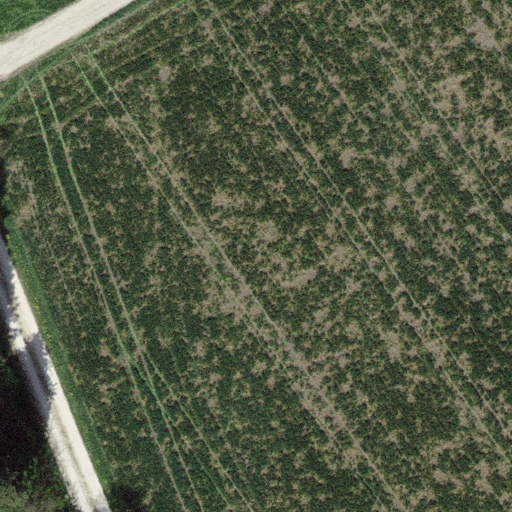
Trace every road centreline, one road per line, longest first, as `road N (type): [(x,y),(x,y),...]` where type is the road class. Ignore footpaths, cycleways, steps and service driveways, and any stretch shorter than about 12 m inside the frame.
road 1 (track): [(0,219),(96,511)]
road 2 (track): [(119,0),(0,71)]
